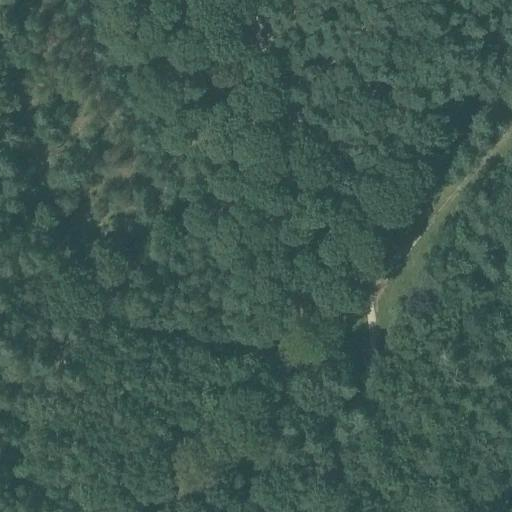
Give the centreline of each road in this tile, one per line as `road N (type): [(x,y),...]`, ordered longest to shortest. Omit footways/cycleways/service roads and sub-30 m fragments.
road 1 (track): [(511,139),(290,374),(174,511)]
road 2 (track): [(511,71),(450,135),(404,251)]
road 3 (track): [(0,408),(150,457),(195,488)]
